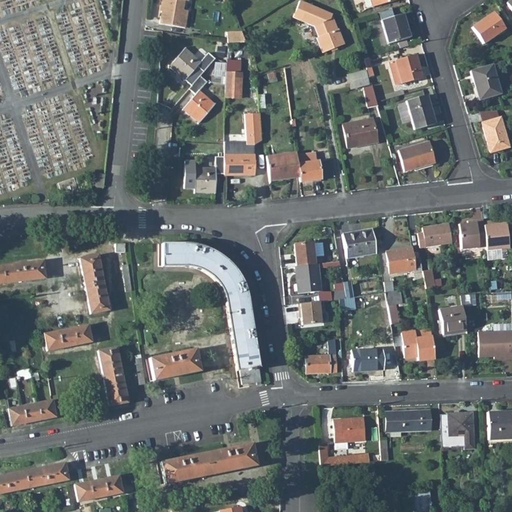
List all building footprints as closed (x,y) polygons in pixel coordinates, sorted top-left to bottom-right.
[(187,0),(160,0),(160,3),(162,4),(159,24),(184,28),(187,11),(182,10),(184,1),(187,2),(187,0)] [(333,31),(329,20),(331,15),(315,8),(307,5),(299,1),(291,17),(299,21),(307,24),(312,27),(313,26),(317,38),(315,38),(321,54),(343,45),(337,30),(333,31)] [(492,13),(471,28),(482,45),(504,29),(492,13)] [(408,38),(401,14),(380,21),(387,45),(408,38)] [(241,33),(227,33),(227,43),(245,42),(241,33)] [(202,72),(214,60),(207,54),(199,62),(184,48),(168,67),(184,81),(196,67),(202,72)] [(394,62),(400,85),(420,79),(414,56),(394,62)] [(367,58),(363,59),(368,78),(373,77),(367,58)] [(213,76),(224,77),(225,63),(214,62),(213,76)] [(388,63),(394,86),(400,85),(394,62),(388,63)] [(499,95),(491,66),(469,72),(477,101),(499,95)] [(240,73),(225,72),(225,76),(224,97),(224,98),(239,98),(240,73)] [(194,95),(182,110),(198,123),(214,104),(198,91),(205,82),(199,77),(188,90),(194,95)] [(377,107),(375,103),(371,87),(362,89),(367,109),(377,107)] [(405,102),(413,131),(434,125),(425,96),(405,102)] [(496,111),(478,113),(481,123),(498,118),(496,111)] [(253,172),(253,145),(260,142),(260,140),(259,129),(258,114),(243,115),(245,145),(246,145),(246,150),(240,150),(240,155),(223,155),(223,157),(223,175),(223,176),(242,176),(242,172),(253,172)] [(480,124),(489,153),(508,148),(499,118),(498,118),(481,123),(480,124)] [(371,119),(341,125),(346,149),(376,143),(371,119)] [(236,146),(236,124),(223,124),(223,146),(236,146)] [(427,142),(397,151),(403,172),(433,164),(427,142)] [(268,182),(298,178),(296,164),(295,156),(295,153),(265,157),(268,182)] [(295,156),(296,164),(314,161),(313,153),(295,156)] [(215,175),(223,175),(223,157),(214,157),(214,169),(193,169),(193,193),(214,193),(215,175)] [(296,164),(298,178),(299,183),(320,180),(318,161),(314,161),(296,164)] [(95,187),(103,187),(104,175),(96,174),(95,187)] [(482,222),(482,220),(474,221),(474,223),(467,224),(457,225),(460,250),(485,247),(482,222)] [(493,223),(493,221),(482,222),(485,247),(485,251),(508,249),(505,224),(493,225),(493,223)] [(451,243),(448,224),(421,228),(422,233),(417,234),(419,249),(451,243)] [(24,228),(0,230),(0,236),(24,234),(24,228)] [(375,254),(371,229),(341,235),(346,259),(375,254)] [(312,243),(293,245),(295,267),(314,265),(314,257),(312,244),(312,243)] [(312,244),(314,257),(323,256),(321,243),(312,244)] [(124,244),(115,244),(115,252),(124,252),(124,244)] [(181,244),(161,244),(161,267),(182,266),(186,267),(192,268),(201,271),(207,274),(211,278),(215,282),(216,283),(218,286),(221,292),(224,301),(236,371),(239,371),(241,385),(255,383),(256,385),(260,384),(258,368),(258,367),(246,293),(244,288),(242,282),(239,276),(236,272),(233,268),(229,264),(226,261),(222,257),(219,255),(213,252),(209,250),(204,248),(198,246),(190,245),(181,244)] [(421,269),(419,258),(413,258),(411,248),(385,252),(389,274),(413,270),(421,269)] [(108,311),(96,255),(78,259),(89,314),(108,311)] [(42,261),(0,266),(0,283),(44,279),(42,261)] [(121,265),(125,294),(131,293),(127,264),(121,265)] [(314,265),(295,267),(298,294),(317,292),(319,292),(316,265),(314,265)] [(413,270),(415,278),(422,277),(421,272),(421,269),(413,270)] [(422,277),(425,290),(434,288),(431,270),(421,272),(422,277)] [(385,293),(387,305),(387,306),(395,305),(402,304),(400,291),(393,292),(391,281),(383,283),(385,293)] [(344,290),(345,299),(353,298),(350,282),(342,283),(344,290)] [(339,300),(345,299),(344,290),(330,292),(331,301),(339,300)] [(330,292),(319,292),(317,292),(318,302),(331,301),(330,292)] [(345,299),(339,300),(339,312),(346,311),(351,310),(387,305),(385,293),(353,298),(345,299)] [(321,323),(318,302),(297,305),(298,312),(300,312),(300,318),(301,325),(321,323)] [(351,310),(354,332),(391,327),(391,325),(387,306),(387,305),(351,310)] [(398,324),(395,305),(387,306),(391,325),(398,324)] [(438,311),(442,335),(465,331),(461,307),(438,311)] [(511,324),(493,325),(493,332),(511,331),(511,324)] [(87,325),(43,334),(46,351),(90,342),(87,325)] [(415,332),(416,339),(432,337),(431,330),(415,332)] [(506,359),(511,358),(511,331),(493,332),(477,333),(478,358),(494,357),(505,357),(506,359)] [(418,361),(434,359),(432,337),(416,339),(415,332),(401,334),(404,358),(417,357),(418,361)] [(8,341),(11,354),(18,353),(15,340),(8,341)] [(126,403),(115,347),(97,351),(108,406),(126,403)] [(194,349),(148,359),(153,381),(199,371),(194,349)] [(382,349),(351,351),(352,371),(383,370),(382,349)] [(304,373),(337,374),(338,355),(305,354),(304,373)] [(144,384),(140,355),(134,356),(138,385),(144,384)] [(30,374),(32,380),(38,379),(37,372),(30,374)] [(51,400),(7,409),(10,426),(54,417),(51,400)] [(385,433),(429,431),(428,411),(384,412),(385,433)] [(511,438),(511,433),(511,412),(503,412),(503,414),(496,414),(496,412),(486,413),(487,440),(511,438)] [(471,413),(446,414),(446,415),(439,416),(440,449),(450,448),(450,447),(463,447),(463,449),(472,449),(471,413)] [(364,441),(362,419),(332,421),(333,442),(334,442),(345,442),(364,441)] [(334,442),(334,450),(346,449),(345,442),(334,442)] [(255,466),(250,444),(159,462),(164,484),(255,466)] [(318,445),(320,467),(356,464),(368,462),(368,455),(355,456),(326,459),(325,444),(318,445)] [(0,493),(67,480),(64,463),(0,475),(0,493)] [(103,479),(106,496),(121,493),(118,476),(103,479)] [(88,482),(91,499),(106,496),(103,479),(88,482)] [(73,485),(77,502),(91,499),(88,482),(73,485)] [(409,492),(410,511),(428,511),(427,491),(409,492)] [(131,506),(131,511),(140,510),(136,492),(132,492),(134,505),(131,506)] [(195,511),(194,503),(177,505),(177,511),(195,511)]
